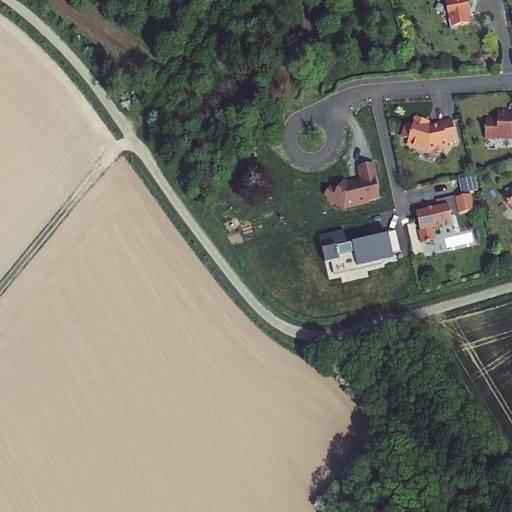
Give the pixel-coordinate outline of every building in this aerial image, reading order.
[(445,0),(448,14),(451,14),(452,20),(450,20),(451,29),(458,28),(459,26),(465,25),(464,20),(469,19),(468,16),(472,15),(471,10),(473,0),(475,0),(477,0),(476,0),(445,0)] [(511,114),(511,115),(508,115),(509,112),(498,111),(497,119),(486,119),(485,138),(497,139),(497,137),(508,138),(511,136),(511,114)] [(413,127),(405,124),(402,136),(403,138),(409,140),(408,145),(422,149),(422,148),(430,150),(434,150),(434,151),(437,153),(443,152),(445,149),(444,147),(448,146),(447,144),(457,142),(452,120),(436,124),(437,127),(433,127),(433,126),(428,125),(429,121),(416,118),(413,127)] [(377,178),(373,163),(358,167),(361,181),(357,182),(357,184),(352,185),(344,180),(338,190),(335,188),(333,190),(329,187),(324,195),(328,197),(328,199),(337,205),(342,203),(343,202),(350,207),(353,202),(358,201),(358,205),(369,202),(369,200),(380,198),(377,188),(379,188),(378,182),(376,182),(375,178),(377,178)] [(511,185),(501,194),(511,208),(511,185)] [(471,195),(456,198),(460,214),(475,211),(471,195)] [(439,207),(417,213),(421,230),(419,231),(422,243),(435,240),(433,228),(442,226),(443,228),(453,225),(448,201),(447,200),(446,199),(445,199),(438,201),(439,207)] [(401,253),(396,232),(346,243),(344,232),(319,237),(326,265),(332,264),(335,276),(379,266),(378,263),(394,260),(393,255),(401,253)]
